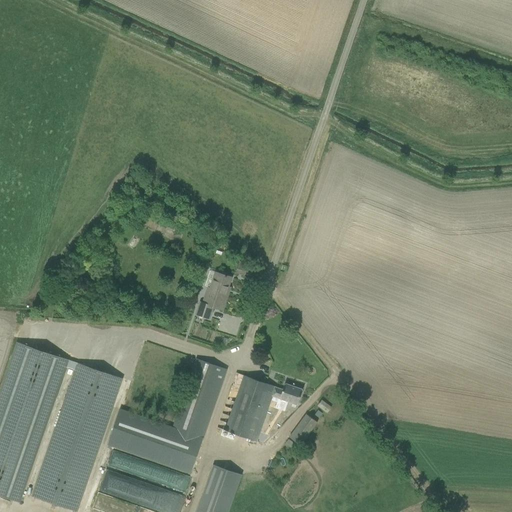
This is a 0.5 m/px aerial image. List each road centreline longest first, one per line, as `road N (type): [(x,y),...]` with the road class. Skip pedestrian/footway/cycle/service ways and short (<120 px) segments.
road 1 (unclassified): [(249,339),(362,0)]
road 2 (track): [(267,285),(445,511)]
